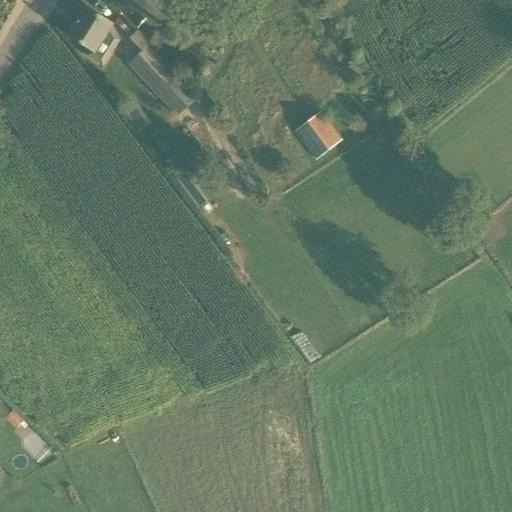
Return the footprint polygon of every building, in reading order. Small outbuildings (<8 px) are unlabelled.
[(87,8),(69,37),(90,50),(86,56),(104,68),(121,41),(112,24),(104,19),(87,8)] [(149,46),(128,66),(177,118),(198,98),(149,46)] [(294,133),(315,160),(341,140),(320,112),(294,133)] [(177,181),(198,208),(207,201),(186,174),(177,181)] [(10,406),(0,397),(0,408),(1,407),(6,411),(10,406)]
